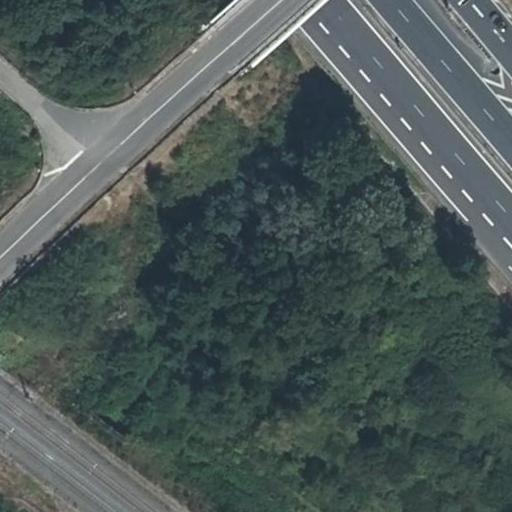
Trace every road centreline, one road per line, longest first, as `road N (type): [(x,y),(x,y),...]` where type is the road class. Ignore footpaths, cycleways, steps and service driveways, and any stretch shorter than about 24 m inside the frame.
road 1 (tertiary): [(0,254),(274,0)]
road 2 (motorway): [(322,0),(511,219)]
road 3 (motorway): [(511,138),(390,0)]
